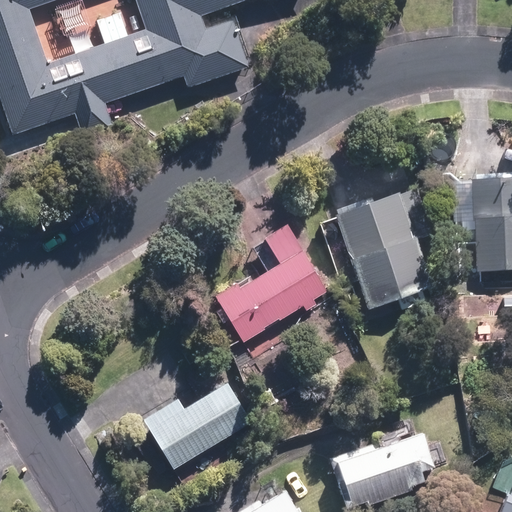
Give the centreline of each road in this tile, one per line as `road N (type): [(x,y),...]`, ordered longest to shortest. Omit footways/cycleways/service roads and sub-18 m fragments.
road 1 (residential): [(511,62),(424,65),(362,79),(0,296)]
road 2 (residential): [(0,357),(85,511)]
